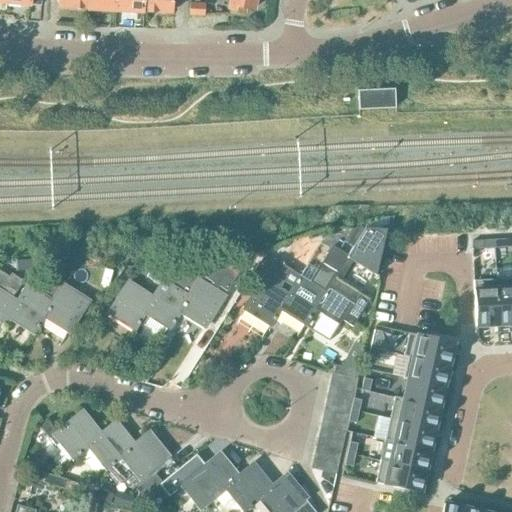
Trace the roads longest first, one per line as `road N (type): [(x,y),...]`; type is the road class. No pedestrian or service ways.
road 1 (residential): [(0,491),(29,394),(55,379),(76,377),(171,407),(227,407)]
road 2 (residential): [(0,48),(183,57),(288,52)]
road 3 (residential): [(288,52),(358,44),(511,0)]
road 4 (residential): [(227,407),(247,440),(273,443),(303,423),(300,383),(291,372),(261,366)]
road 5 (residential): [(511,361),(482,365),(470,381),(446,486)]
